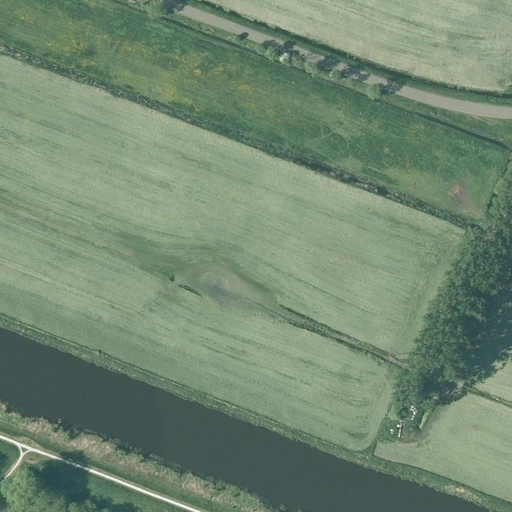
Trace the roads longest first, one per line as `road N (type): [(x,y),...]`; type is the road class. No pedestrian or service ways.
road 1 (tertiary): [(511,114),(405,92),(157,0)]
road 2 (track): [(403,428),(511,191)]
